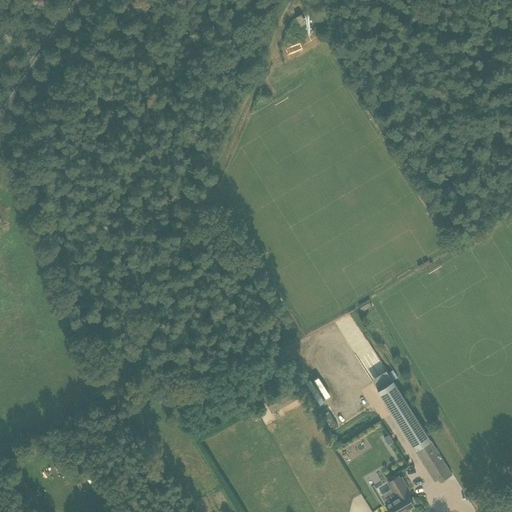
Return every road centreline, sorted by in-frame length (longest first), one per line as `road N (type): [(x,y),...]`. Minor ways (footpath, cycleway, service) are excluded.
road 1 (track): [(294,0),(136,346),(104,396),(0,446)]
road 2 (primary): [(0,109),(73,0)]
